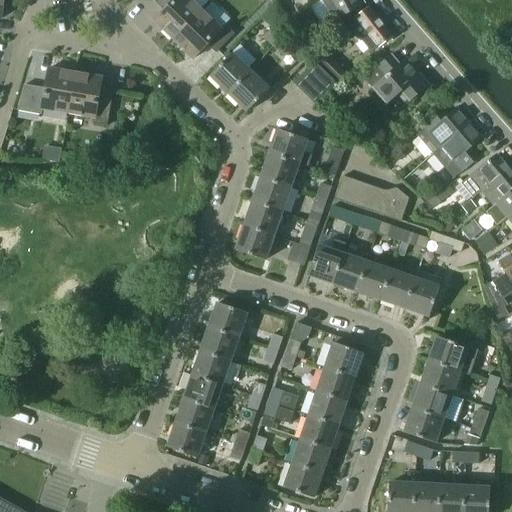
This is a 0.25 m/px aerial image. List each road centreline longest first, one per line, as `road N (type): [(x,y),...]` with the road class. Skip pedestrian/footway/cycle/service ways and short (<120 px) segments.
road 1 (residential): [(351,511),(407,352),(400,335),(205,271)]
road 2 (residential): [(132,468),(205,271)]
road 3 (unclassified): [(511,141),(383,0)]
road 4 (residential): [(237,140),(132,43)]
road 5 (residential): [(205,271),(239,164),(237,140)]
road 6 (residential): [(237,140),(282,107),(349,145)]
road 7 (residential): [(132,468),(257,511)]
